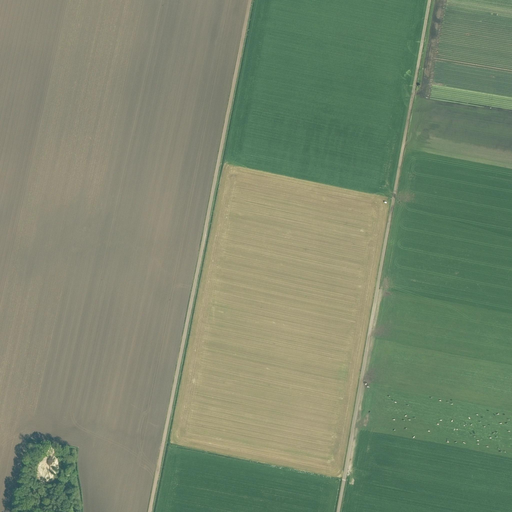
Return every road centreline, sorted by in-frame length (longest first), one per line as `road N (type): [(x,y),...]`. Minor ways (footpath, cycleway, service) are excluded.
road 1 (track): [(149,511),(250,0)]
road 2 (track): [(337,511),(428,0)]
